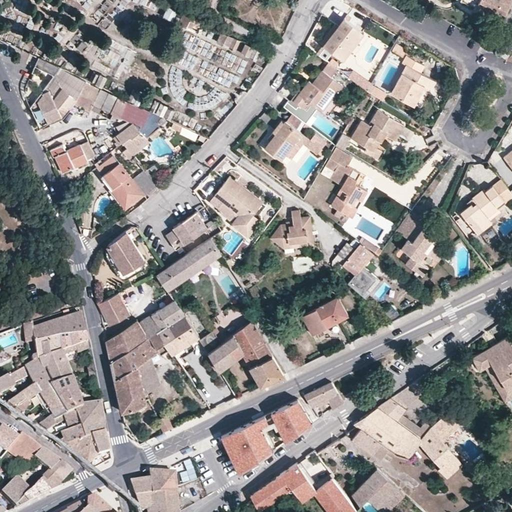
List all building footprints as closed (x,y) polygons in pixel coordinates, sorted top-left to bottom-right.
[(511,0),(480,0),(478,4),(504,17),(511,0)] [(163,14),(173,16),(174,7),(165,5),(163,14)] [(196,30),(200,20),(182,12),(178,22),(196,30)] [(343,60),(364,33),(349,21),(344,18),(338,25),(323,45),(325,46),(319,54),(327,60),(333,52),(343,60)] [(323,45),(338,25),(334,22),(319,42),(323,45)] [(219,29),(215,40),(236,47),(239,37),(219,29)] [(85,34),(76,47),(83,52),(92,39),(85,34)] [(243,40),(239,51),(254,57),(258,46),(243,40)] [(102,45),(91,64),(119,79),(134,52),(117,42),(112,50),(102,45)] [(403,57),(407,49),(396,42),(392,50),(403,57)] [(436,80),(420,72),(425,65),(407,55),(403,63),(406,65),(391,93),(414,105),(423,89),(424,85),(428,88),(431,89),(436,80)] [(338,63),(332,58),(329,62),(335,67),(338,63)] [(54,74),(59,67),(45,61),(41,68),(54,74)] [(331,77),(338,68),(335,67),(329,62),(329,61),(322,70),(331,77)] [(95,100),(100,88),(86,81),(86,80),(59,67),(54,74),(30,106),(39,125),(48,121),(48,123),(62,116),(69,108),(83,114),(85,108),(88,110),(90,111),(91,108),(95,100)] [(332,101),(343,86),(331,77),(322,70),(312,83),(309,80),(299,94),(297,92),(292,99),(288,100),(284,106),(292,112),(303,120),(306,123),(317,108),(319,110),(328,98),(331,100),(332,101)] [(371,83),(352,70),(348,76),(366,90),(371,83)] [(90,81),(103,85),(106,74),(93,71),(90,81)] [(387,93),(371,83),(366,90),(383,100),(387,93)] [(150,111),(100,88),(95,100),(91,108),(100,112),(102,107),(105,108),(103,114),(111,117),(113,112),(143,125),(150,111)] [(322,112),(331,100),(328,98),(319,110),(322,112)] [(395,140),(405,125),(378,109),(370,124),(362,120),(358,128),(361,129),(355,140),(367,147),(374,151),(377,147),(380,141),(378,140),(382,133),(384,134),(395,140)] [(157,129),(160,127),(155,121),(162,116),(150,110),(150,111),(143,125),(143,126),(139,129),(122,142),(127,148),(122,151),(129,159),(136,152),(133,149),(147,138),(149,135),(157,129)] [(297,128),(303,120),(292,112),(286,120),(297,128)] [(310,139),(297,128),(286,120),(285,119),(284,121),(281,119),(272,131),(275,133),(265,147),(281,160),(285,154),(291,159),(303,143),(317,153),(321,155),(325,151),(321,148),(326,141),(315,133),(310,139)] [(181,132),(183,126),(174,121),(171,127),(181,132)] [(122,142),(139,129),(133,122),(114,137),(119,145),(122,142)] [(309,131),(312,127),(306,123),(303,127),(309,131)] [(355,140),(361,129),(358,128),(352,138),(355,140)] [(153,139),(161,133),(157,129),(149,135),(153,139)] [(350,137),(343,132),(340,137),(347,141),(350,137)] [(344,150),(349,143),(347,141),(340,137),(335,145),(344,150)] [(136,152),(150,141),(147,138),(133,149),(136,152)] [(88,159),(95,155),(88,140),(66,150),(63,144),(51,149),(54,157),(56,156),(63,173),(89,161),(88,159)] [(362,200),(368,190),(355,182),(361,172),(348,165),(353,157),(336,146),(325,165),(335,171),(331,178),(338,182),(339,180),(343,183),(342,185),(336,195),(339,196),(333,206),(337,209),(348,215),(357,198),(362,200)] [(380,160),(385,151),(377,147),(374,151),(367,147),(364,151),(380,160)] [(511,150),(503,157),(511,167),(511,150)] [(103,174),(119,162),(113,154),(97,166),(103,174)] [(143,193),(132,179),(119,162),(103,174),(102,175),(111,188),(117,195),(120,192),(129,204),(143,193)] [(161,183),(149,167),(145,171),(144,169),(132,179),(143,193),(145,195),(161,183)] [(254,214),(263,201),(230,175),(215,194),(215,195),(223,201),(219,208),(230,220),(234,214),(237,212),(240,214),(237,217),(232,224),(241,230),(254,214)] [(506,202),(511,197),(511,193),(501,179),(486,190),(484,188),(472,197),(475,200),(469,205),(461,212),(478,234),(492,222),(488,216),(498,208),(497,206),(504,200),(506,202)] [(129,204),(120,192),(117,195),(111,188),(109,189),(123,209),(129,204)] [(223,201),(215,195),(210,201),(219,208),(223,201)] [(333,206),(339,196),(336,195),(330,205),(333,206)] [(352,217),(362,200),(357,198),(348,215),(350,216),(352,217)] [(498,208),(506,202),(504,200),(497,206),(498,208)] [(311,231),(310,216),(301,217),(300,208),(291,210),(293,225),(284,226),(282,224),(271,237),(285,247),(289,241),(304,239),(303,232),(311,231)] [(165,233),(175,247),(207,226),(194,209),(172,225),(173,227),(165,233)] [(350,216),(348,215),(337,209),(334,215),(346,223),(350,216)] [(405,236),(420,215),(412,209),(396,230),(405,236)] [(248,236),(261,219),(254,214),(241,230),(248,236)] [(431,256),(439,245),(444,238),(434,231),(431,235),(429,238),(420,232),(423,229),(428,221),(420,215),(405,236),(408,239),(401,247),(412,255),(406,263),(422,275),(429,266),(420,260),(426,252),(431,256)] [(487,241),(497,233),(491,225),(480,233),(487,241)] [(125,229),(106,243),(122,271),(140,261),(143,259),(125,229)] [(431,235),(423,229),(420,232),(429,238),(431,235)] [(313,243),(311,231),(303,232),(304,239),(289,241),(285,247),(313,243)] [(212,233),(209,236),(214,244),(218,241),(212,233)] [(214,244),(209,236),(163,268),(156,273),(167,289),(173,284),(220,252),(214,244)] [(382,249),(362,236),(359,240),(378,254),(382,249)] [(339,261),(353,245),(347,240),(333,255),(339,261)] [(363,266),(374,253),(360,242),(342,264),(355,274),(347,283),(365,299),(371,292),(368,289),(369,287),(363,282),(369,274),(362,268),(363,266)] [(104,245),(105,255),(117,275),(124,277),(143,265),(140,261),(122,271),(106,243),(104,245)] [(437,261),(445,250),(439,245),(431,256),(437,261)] [(381,281),(363,266),(362,268),(369,274),(363,282),(369,287),(368,289),(371,292),(381,281)] [(117,292),(97,302),(109,324),(129,313),(117,292)] [(251,298),(247,293),(238,299),(241,305),(251,298)] [(181,310),(172,296),(154,308),(155,309),(150,312),(160,325),(181,310)] [(348,315),(338,296),(302,315),(313,334),(348,315)] [(183,349),(180,344),(187,339),(196,333),(181,310),(160,325),(156,327),(163,338),(176,358),(179,362),(182,359),(178,353),(183,349)] [(156,327),(160,325),(150,312),(138,320),(146,334),(156,327)] [(38,357),(58,349),(54,334),(83,330),(79,313),(32,328),(36,351),(30,353),(23,357),(26,364),(38,357)] [(109,359),(134,342),(146,334),(138,320),(136,318),(104,339),(109,359)] [(258,384),(282,372),(249,320),(229,335),(240,352),(258,384)] [(32,327),(31,321),(23,324),(24,330),(32,327)] [(30,353),(36,351),(32,328),(32,327),(24,330),(30,353)] [(147,354),(156,347),(154,345),(163,338),(156,327),(146,334),(134,342),(144,356),(147,354)] [(198,337),(207,350),(219,341),(211,328),(198,337)] [(84,341),(83,330),(54,334),(58,349),(81,342),(84,341)] [(483,364),(490,360),(504,385),(511,380),(511,341),(507,333),(472,353),(479,366),(483,364)] [(229,335),(219,341),(207,350),(206,351),(217,369),(220,367),(240,352),(229,335)] [(180,344),(183,349),(191,344),(187,339),(180,344)] [(41,366),(46,364),(52,381),(49,382),(59,405),(62,413),(63,413),(72,409),(79,406),(78,405),(60,354),(74,350),(74,351),(82,349),(81,342),(58,349),(38,357),(41,366)] [(144,356),(134,342),(109,359),(113,377),(135,362),(144,356)] [(144,356),(135,362),(142,390),(157,380),(147,354),(144,356)] [(38,357),(26,364),(33,384),(46,375),(41,366),(38,357)] [(187,380),(189,378),(179,362),(176,358),(172,361),(185,380),(187,380)] [(490,360),(483,364),(502,399),(511,393),(511,380),(504,385),(490,360)] [(135,362),(113,377),(120,410),(135,406),(144,399),(142,390),(135,362)] [(19,379),(14,370),(0,377),(0,391),(13,385),(12,383),(19,379)] [(414,397),(416,395),(432,383),(424,373),(406,385),(413,394),(414,397)] [(14,408),(34,396),(39,393),(47,407),(42,410),(44,412),(49,410),(59,405),(49,382),(46,375),(33,384),(9,400),(6,403),(14,408)] [(303,394),(310,405),(326,397),(327,399),(332,407),(343,400),(332,380),(303,394)] [(390,397),(403,406),(410,400),(414,397),(413,394),(406,385),(390,397)] [(39,393),(34,396),(42,410),(47,407),(39,393)] [(264,412),(220,433),(237,472),(272,448),(264,432),(260,424),(273,417),(277,426),(284,440),(311,420),(297,396),(269,409),(271,413),(266,416),(264,412)] [(310,405),(312,407),(327,399),(326,397),(310,405)] [(390,397),(376,406),(396,420),(400,414),(405,408),(403,406),(390,397)] [(96,402),(92,402),(78,405),(79,406),(72,409),(76,421),(83,438),(102,432),(96,402)] [(53,425),(52,424),(62,417),(61,414),(62,413),(59,405),(49,410),(52,416),(37,424),(45,429),(53,425)] [(421,438),(420,436),(396,420),(376,406),(354,422),(356,425),(390,447),(396,451),(408,455),(420,442),(422,439),(421,438)] [(62,417),(66,426),(76,421),(72,409),(63,413),(62,413),(61,414),(62,417)] [(422,439),(420,442),(432,455),(441,465),(439,467),(447,475),(462,463),(441,437),(459,424),(448,410),(431,425),(427,428),(420,436),(421,438),(422,439)] [(164,413),(155,418),(162,430),(170,426),(164,413)] [(425,420),(419,427),(400,414),(396,420),(420,436),(427,428),(431,425),(425,420)] [(260,424),(264,432),(267,431),(265,426),(272,423),(275,427),(277,426),(273,417),(260,424)] [(83,438),(76,421),(66,426),(61,428),(65,436),(61,438),(56,441),(53,445),(58,449),(61,445),(61,444),(82,438),(83,438)] [(344,433),(350,437),(380,456),(390,447),(356,425),(344,433)] [(6,448),(5,449),(23,464),(31,456),(38,447),(19,432),(16,436),(6,448)] [(82,438),(86,447),(73,455),(89,468),(107,458),(102,432),(83,438),(82,438)] [(69,452),(73,455),(86,447),(82,438),(61,444),(61,445),(69,452)] [(61,445),(58,449),(66,455),(69,452),(61,445)] [(69,469),(47,452),(38,447),(31,456),(47,471),(59,481),(69,469)] [(23,464),(5,449),(0,454),(0,490),(22,466),(23,464)] [(314,450),(306,455),(312,466),(321,462),(314,450)] [(73,456),(79,465),(88,472),(91,469),(89,468),(73,455),(73,456)] [(471,460),(463,465),(471,477),(478,473),(479,472),(471,460)] [(296,462),(282,473),(291,487),(301,500),(311,490),(315,487),(296,462)] [(181,482),(189,479),(185,465),(177,468),(181,482)] [(0,490),(0,491),(14,505),(38,481),(22,466),(0,490)] [(380,511),(382,511),(404,492),(376,469),(357,487),(351,494),(359,504),(367,497),(380,511)] [(47,471),(38,481),(47,490),(54,487),(59,481),(47,471)] [(149,499),(150,495),(175,492),(173,473),(146,472),(147,476),(147,479),(141,480),(133,481),(132,479),(129,481),(137,504),(149,499)] [(291,487),(282,473),(259,488),(250,495),(253,499),(259,510),(291,487)] [(315,487),(311,490),(328,511),(350,511),(355,507),(337,485),(331,476),(330,475),(315,487)] [(16,506),(28,500),(47,490),(38,481),(14,505),(16,506)] [(107,483),(104,487),(112,493),(115,490),(107,483)] [(140,511),(150,510),(150,511),(177,511),(175,492),(150,495),(149,499),(137,504),(138,507),(138,508),(138,511),(140,511)] [(87,509),(89,511),(110,511),(94,497),(82,504),(84,511),(87,509)]
